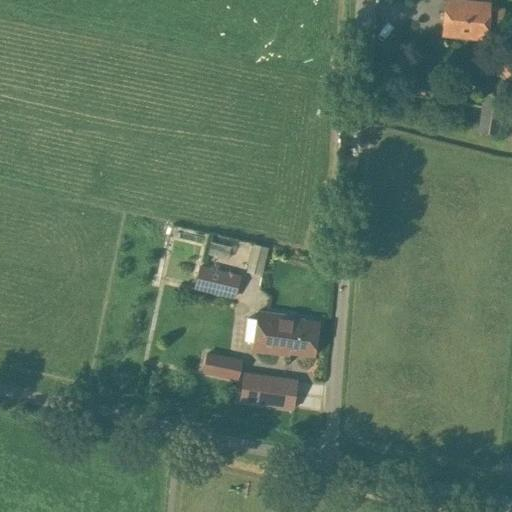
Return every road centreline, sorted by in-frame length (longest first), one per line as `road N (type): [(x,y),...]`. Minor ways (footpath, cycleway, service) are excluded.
road 1 (unclassified): [(329,464),(364,0)]
road 2 (unclassified): [(329,464),(0,389)]
road 3 (unclassified): [(511,502),(329,464)]
